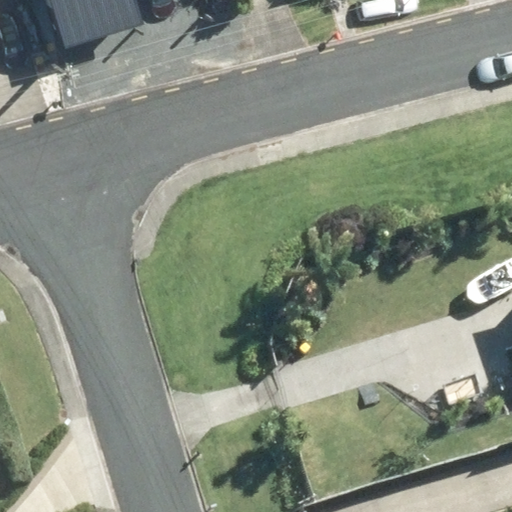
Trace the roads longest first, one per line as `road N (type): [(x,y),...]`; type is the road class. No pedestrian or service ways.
road 1 (residential): [(511,33),(49,159)]
road 2 (residential): [(154,511),(49,159)]
